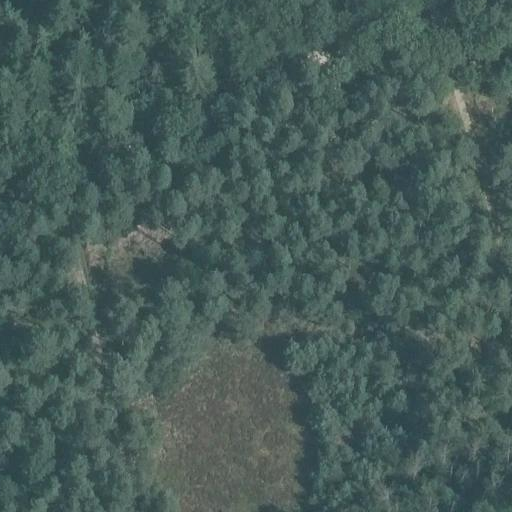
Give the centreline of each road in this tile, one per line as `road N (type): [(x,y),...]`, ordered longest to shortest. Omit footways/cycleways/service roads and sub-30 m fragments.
road 1 (track): [(54,194),(130,511)]
road 2 (track): [(54,194),(187,122),(324,67)]
road 3 (track): [(511,293),(435,25)]
road 4 (track): [(0,15),(140,1)]
road 5 (track): [(222,0),(324,67)]
